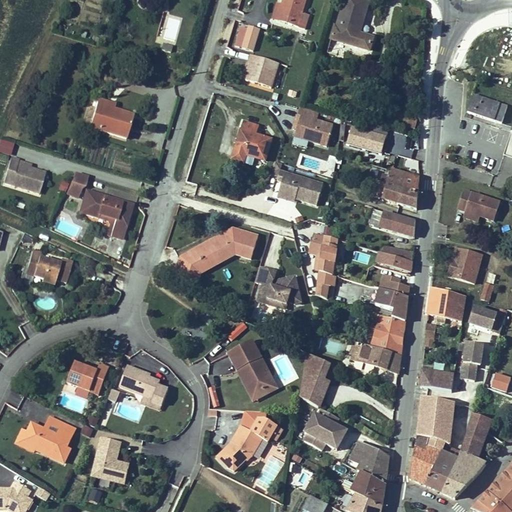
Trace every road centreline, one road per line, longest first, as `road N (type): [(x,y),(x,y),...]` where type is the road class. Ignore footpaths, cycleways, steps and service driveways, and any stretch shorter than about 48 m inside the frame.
road 1 (tertiary): [(458,14),(433,127),(397,482)]
road 2 (residential): [(219,0),(123,322)]
road 3 (unknown): [(3,144),(160,196),(314,234)]
road 4 (residential): [(181,452),(197,419),(197,388),(123,322)]
road 5 (residential): [(123,322),(58,327),(24,347),(0,379)]
